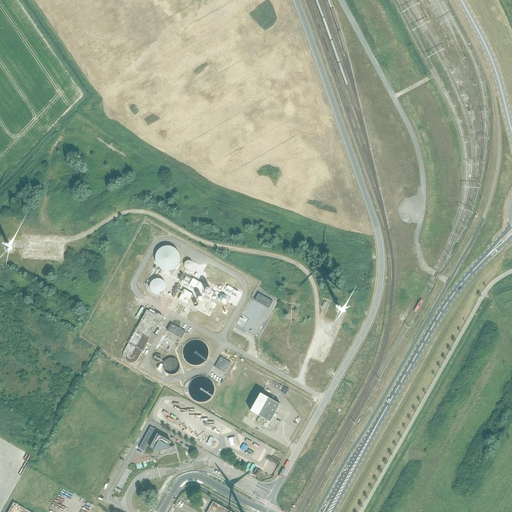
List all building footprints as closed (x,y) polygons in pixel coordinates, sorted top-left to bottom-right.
[(193,278),(189,285),(200,291),(202,288),(204,289),(206,285),(193,278)] [(161,295),(164,294),(166,292),(168,289),(168,286),(167,283),(165,280),(162,279),(159,279),(156,280),(153,282),(152,284),(151,288),(152,291),(154,293),(157,295),(161,295)] [(228,285),(227,287),(237,293),(239,291),(228,285)] [(179,299),(188,304),(194,294),(184,289),(179,299)] [(198,296),(200,299),(202,298),(203,302),(206,300),(204,297),(207,295),(206,292),(198,296)] [(273,301),(258,293),(254,301),(269,309),(273,301)] [(182,339),(186,332),(171,323),(167,330),(168,331),(182,339)] [(135,330),(130,339),(135,342),(140,333),(135,330)] [(153,333),(148,342),(152,344),(157,335),(153,333)] [(207,355),(208,352),(208,350),(207,348),(206,346),(205,344),(203,342),(200,341),(198,340),(196,340),(194,340),(191,341),(189,341),(187,343),(186,345),(184,347),(183,349),(183,352),(183,354),(184,357),(185,359),(186,360),(188,362),(190,363),(192,364),(195,365),(196,365),(199,364),(202,363),(204,361),(205,360),(207,358),(207,355)] [(221,357),(215,367),(220,371),(226,360),(221,357)] [(178,367),(178,365),(178,364),(178,363),(177,362),(176,360),(174,359),(173,358),(172,358),(170,358),(169,358),(168,359),(166,360),(165,361),(164,362),(164,364),(164,365),(164,367),(164,368),(165,369),(165,370),(167,371),(168,372),(170,373),(171,373),(172,373),(174,372),(175,372),(176,371),(177,370),(178,368),(178,367)] [(179,367),(176,376),(182,379),(185,370),(179,367)] [(283,384),(280,389),(286,392),(288,387),(283,384)] [(250,411),(258,415),(270,422),(280,404),(268,397),(260,393),(250,411)] [(182,422),(185,426),(187,425),(190,431),(194,428),(191,423),(188,424),(186,420),(182,422)] [(175,451),(175,450),(174,446),(170,447),(168,446),(171,441),(157,434),(155,432),(156,430),(151,427),(139,448),(144,451),(153,435),(156,436),(150,447),(154,450),(156,451),(156,452),(157,453),(158,452),(159,451),(158,451),(159,451),(160,455),(160,456),(170,453),(171,453),(172,453),(173,453),(174,453),(174,452),(176,451),(175,451)] [(245,467),(248,468),(248,469),(251,470),(254,464),(248,461),(245,467)]
